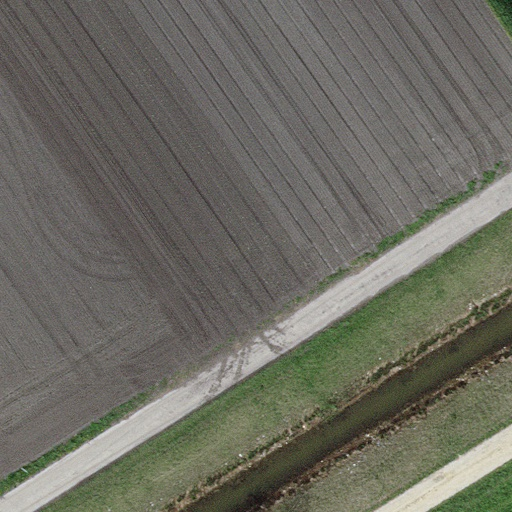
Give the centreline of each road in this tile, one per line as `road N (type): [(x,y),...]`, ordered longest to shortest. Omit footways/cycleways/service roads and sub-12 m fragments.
road 1 (track): [(511,202),(19,511)]
road 2 (track): [(358,511),(511,416)]
